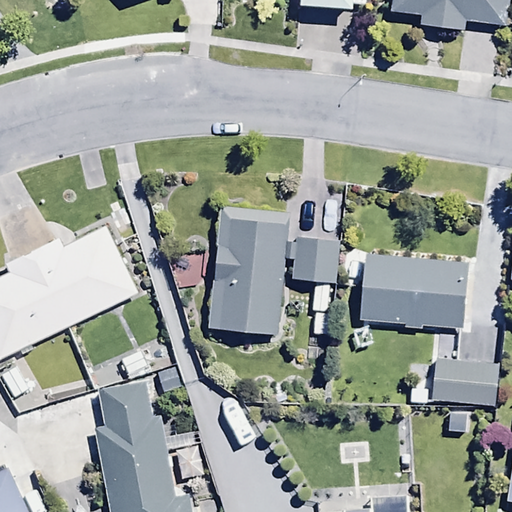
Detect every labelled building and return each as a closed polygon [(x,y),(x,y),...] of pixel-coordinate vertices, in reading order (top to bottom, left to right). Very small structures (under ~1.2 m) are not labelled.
[(261,0),(304,2),(304,16),(354,18),(354,14),(367,15),(367,0),(261,0)] [(505,34),(508,0),(394,0),(393,23),(422,25),(421,33),(467,38),(467,30),(505,34)] [(291,222),(222,215),(209,337),(277,344),(285,268),(295,269),(293,287),(316,290),(312,319),(316,319),(314,339),(326,340),(331,292),(336,292),(341,249),(298,242),(297,252),(288,251),(291,222)] [(0,286),(0,365),(141,302),(110,233),(64,254),(61,248),(7,272),(11,281),(0,286)] [(469,272),(366,263),(361,327),(464,336),(469,272)] [(499,372),(436,367),(433,409),(496,413),(499,372)] [(106,434),(95,436),(109,511),(190,511),(189,501),(175,503),(159,420),(152,421),(146,392),(100,400),(106,434)] [(198,451),(178,455),(184,485),(204,481),(198,451)] [(0,511),(27,511),(11,476),(0,481),(0,511)]
